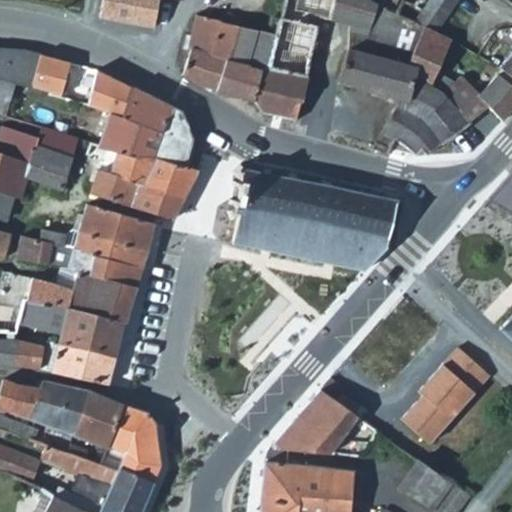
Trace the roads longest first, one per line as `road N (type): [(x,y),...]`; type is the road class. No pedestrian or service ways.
road 1 (residential): [(459,201),(228,132),(182,93),(69,40)]
road 2 (secondary): [(228,446),(459,201)]
road 3 (residential): [(228,446),(170,388),(202,232)]
